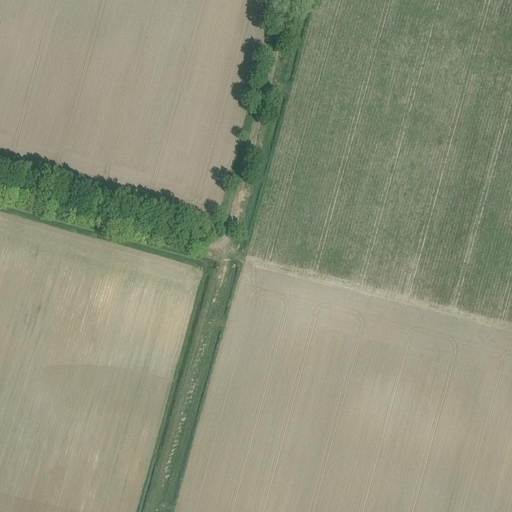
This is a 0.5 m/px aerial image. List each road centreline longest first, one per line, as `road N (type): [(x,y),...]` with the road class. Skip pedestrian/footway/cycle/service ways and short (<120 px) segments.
road 1 (track): [(227,245),(153,511)]
road 2 (track): [(227,245),(292,0)]
